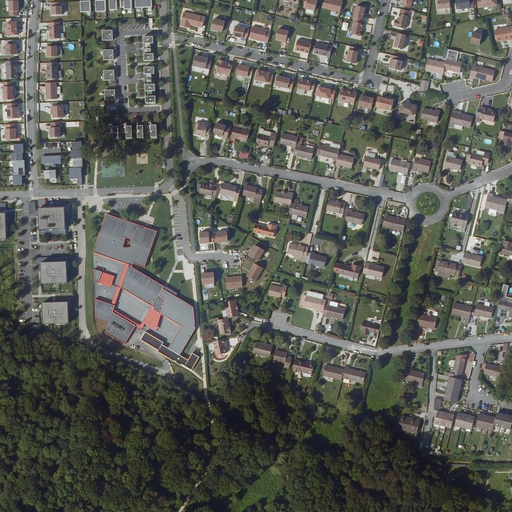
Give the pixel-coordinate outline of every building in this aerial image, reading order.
[(20,0),(11,1),(11,15),(19,15),(18,11),(20,11),(20,0)] [(98,14),(108,13),(108,0),(104,0),(104,3),(98,3),(98,14)] [(123,10),(122,0),(111,0),(112,12),(119,12),(119,10),(123,10)] [(122,0),(123,10),(127,10),(127,12),(134,11),(133,0),(122,0)] [(313,0),(307,0),(306,9),(315,12),(318,0),(313,0),(314,0),(313,0)] [(341,12),(343,1),(340,0),(339,0),(337,0),(325,0),(324,8),(341,12)] [(457,12),(475,10),(474,2),(470,2),(469,0),(467,0),(456,1),(457,12)] [(475,0),(477,9),(496,6),(495,0),(475,0)] [(86,3),(83,3),(84,14),(94,14),(93,1),(89,1),(89,3),(86,3)] [(355,20),(362,22),(363,18),(366,7),(357,5),(355,16),(354,20),(355,20)] [(53,7),(53,16),(64,15),(64,7),(53,7)] [(406,27),(410,10),(401,8),(399,19),(396,19),(394,24),(397,25),(406,27)] [(202,15),(185,12),(182,25),(191,27),(192,24),(203,27),(205,17),(202,16),(202,15)] [(226,21),(216,18),(213,29),(224,31),(226,21)] [(362,22),(355,20),(352,33),(361,35),(364,22),(362,22)] [(18,22),(8,22),(9,35),(18,35),(18,22)] [(511,36),(511,26),(511,24),(494,28),(497,39),(500,38),(508,36),(508,37),(511,36)] [(235,35),(248,38),(250,28),(237,25),(235,35)] [(251,37),(265,40),(268,29),(254,25),(251,37)] [(62,38),(61,26),(51,26),(51,39),(62,38)] [(287,42),(290,30),(280,27),(277,37),(283,38),(283,41),(287,42)] [(483,31),(474,29),(471,40),(480,42),(483,31)] [(115,32),(105,33),(105,43),(115,42),(115,32)] [(404,48),(407,34),(398,32),(395,46),(404,48)] [(156,45),(156,39),(146,39),(147,61),(157,61),(156,54),(154,54),(154,46),(156,45)] [(310,52),(312,42),(299,39),(296,49),(310,52)] [(327,55),(329,45),(317,42),(315,52),(327,55)] [(19,44),(6,44),(7,55),(17,55),(17,51),(17,48),(19,48),(19,44)] [(358,46),(351,45),(347,60),(357,62),(358,58),(358,55),(359,50),(357,50),(358,46)] [(59,57),(58,46),(48,46),(48,57),(59,57)] [(116,52),(106,52),(106,62),(116,62),(116,52)] [(197,55),(195,65),(207,67),(210,57),(205,56),(205,57),(197,55)] [(447,55),(446,61),(445,63),(449,63),(448,66),(460,69),(463,58),(447,55)] [(401,69),(403,60),(391,57),(390,61),(392,61),(391,66),(401,69)] [(443,73),(443,72),(445,63),(446,61),(428,57),(428,58),(425,68),(440,71),(439,72),(443,73)] [(231,74),(234,63),(227,62),(225,61),(225,60),(220,59),(217,71),(229,73),(231,74)] [(16,61),(7,61),(7,78),(18,78),(19,77),(19,74),(18,73),(17,65),(16,65),(16,61)] [(475,62),(473,62),(471,73),(489,77),(492,66),(475,62)] [(58,63),(48,63),(48,79),(58,79),(58,63)] [(253,74),(255,67),(240,63),(238,73),(249,75),(249,73),(253,74)] [(157,66),(147,66),(148,102),(158,102),(158,95),(156,95),(155,90),(157,90),(157,83),(155,83),(155,73),(157,73),(157,66)] [(273,82),(275,73),(271,72),(271,71),(267,71),(263,70),(259,69),(257,78),(273,82)] [(106,73),(106,83),(117,82),(116,72),(106,73)] [(290,87),(292,78),(278,75),(276,84),(290,87)] [(311,87),(315,87),(317,81),(301,77),(299,86),(311,89),(311,87)] [(12,85),(12,81),(3,81),(3,99),(13,98),(13,94),(12,88),(12,85)] [(47,83),(45,83),(45,99),(56,99),(56,82),(47,83)] [(320,83),(318,92),(331,95),(333,86),(320,83)] [(340,98),(351,100),(353,90),(347,88),(347,87),(343,86),(340,98)] [(117,91),(107,92),(107,102),(117,101),(117,91)] [(373,96),(364,94),(362,105),(370,107),(373,96)] [(395,98),(379,94),(376,104),(392,108),(395,98)] [(403,100),(401,110),(415,113),(417,104),(403,100)] [(17,106),(17,102),(7,103),(7,117),(19,117),(18,113),(18,110),(18,106),(17,106)] [(63,104),(50,105),(50,110),(52,110),(52,113),(53,116),(63,116),(63,104)] [(424,104),(422,115),(438,118),(440,107),(436,106),(436,107),(424,104)] [(479,104),(476,117),(481,119),(482,115),(495,118),(497,109),(479,104)] [(454,107),(450,122),(454,123),(456,120),(471,124),(474,113),(462,110),(462,109),(454,107)] [(211,124),(207,123),(208,121),(200,120),(200,122),(198,132),(205,133),(204,135),(209,136),(211,124)] [(226,127),(226,124),(217,121),(215,130),(221,132),(224,133),(224,134),(228,135),(229,128),(226,127)] [(153,124),(152,122),(145,122),(145,125),(139,125),(139,122),(134,122),(134,125),(128,125),(128,123),(121,123),(121,126),(115,126),(115,123),(109,123),(110,134),(116,134),(116,139),(122,139),(121,133),(129,133),(129,139),(135,139),(135,133),(140,133),(140,138),(146,138),(146,133),(153,132),(153,138),(159,138),(158,124),(153,124)] [(234,124),(234,125),(231,135),(248,139),(250,128),(234,124)] [(60,136),(60,126),(50,127),(50,131),(50,136),(60,136)] [(16,138),(16,127),(5,127),(6,138),(16,138)] [(511,138),(511,130),(505,129),(503,136),(504,137),(503,142),(511,144),(511,139),(511,138)] [(273,130),(272,134),(259,131),(256,141),(270,144),(270,142),(274,143),(277,131),(273,130)] [(296,146),(297,141),(299,134),(283,130),(280,139),(292,142),(292,145),(296,146)] [(72,141),(72,150),(81,150),(80,141),(72,141)] [(297,141),(296,146),(294,151),(312,156),(315,145),(297,141)] [(333,158),(337,159),(339,151),(340,146),(319,141),(317,152),(334,156),(333,158)] [(23,152),(23,143),(14,143),(14,152),(22,152),(23,152)] [(250,149),(242,147),(239,156),(248,159),(250,149)] [(81,158),(81,150),(72,150),(71,150),(71,158),(73,158),(81,158)] [(488,161),(490,154),(491,151),(486,150),(485,153),(473,150),(470,161),(483,164),(484,160),(488,161)] [(355,155),(339,151),(337,159),(336,163),(339,164),(340,162),(352,165),(355,155)] [(367,166),(368,164),(379,166),(382,157),(365,153),(363,162),(362,164),(367,166)] [(449,166),(449,164),(460,167),(463,157),(447,153),(445,163),(445,164),(445,165),(449,166)] [(416,165),(429,168),(431,157),(415,154),(413,165),(412,166),(416,167),(416,165)] [(408,171),(409,164),(410,160),(392,156),(389,166),(408,171)] [(81,167),(81,158),(73,158),(73,167),(81,167)] [(55,169),(44,170),(44,178),(56,178),(55,169)] [(14,175),(13,175),(13,184),(22,184),(21,174),(14,175)] [(234,197),(238,198),(240,191),(241,185),(237,184),(237,183),(223,179),(221,189),(235,193),(234,197)] [(212,191),(217,192),(217,189),(219,183),(215,182),(215,181),(209,180),(209,181),(202,180),(201,180),(200,187),(200,189),(212,192),(212,191)] [(255,197),(261,198),(264,186),(258,185),(258,184),(246,181),(244,192),(256,195),(255,197)] [(275,198),(291,201),(291,199),(294,189),(290,188),(289,190),(277,187),(275,198)] [(505,208),(507,202),(508,197),(494,193),(494,191),(489,190),(486,203),(491,204),(498,206),(505,208)] [(329,196),(327,206),(344,210),(344,209),(346,202),(346,200),(329,196)] [(291,199),(291,201),(289,210),(305,213),(307,203),(291,199)] [(349,205),(348,210),(348,211),(346,217),(362,221),(365,211),(353,208),(353,206),(349,205)] [(64,206),(39,207),(39,233),(65,232),(65,228),(64,206)] [(451,219),(467,222),(469,212),(454,208),(451,219)] [(383,223),(404,227),(406,217),(386,212),(383,223)] [(162,289),(163,286),(131,267),(132,263),(144,267),(157,232),(145,228),(143,232),(135,229),(136,225),(107,214),(93,252),(126,263),(128,264),(120,287),(151,306),(154,307),(153,309),(161,314),(165,299),(158,295),(162,289)] [(256,221),(254,229),(273,234),(276,222),(268,221),(267,224),(256,221)] [(210,232),(210,229),(201,229),(201,241),(210,240),(214,240),(214,233),(214,232),(210,232)] [(214,240),(215,240),(229,240),(228,229),(218,230),(218,232),(214,233),(214,240)] [(511,243),(511,244),(511,241),(511,239),(505,237),(502,249),(511,252),(511,251),(511,243)] [(288,250),(307,254),(309,244),(290,239),(288,250)] [(248,254),(259,260),(265,249),(255,243),(251,250),(248,254)] [(309,260),(325,264),(327,254),(315,251),(316,249),(312,248),(309,260)] [(482,253),(465,249),(462,259),(480,263),(482,253)] [(39,283),(42,282),(41,261),(66,260),(66,256),(38,257),(39,283)] [(459,272),(461,262),(441,257),(438,268),(451,271),(459,272)] [(41,261),(42,282),(67,282),(66,260),(41,261)] [(385,264),(366,260),(363,270),(383,274),(385,264)] [(342,262),(340,270),(358,274),(361,263),(353,261),(352,264),(342,262)] [(120,287),(128,264),(126,263),(117,285),(111,304),(114,305),(120,287)] [(261,270),(252,265),(247,275),(256,280),(261,270)] [(214,271),(201,272),(202,282),(215,281),(214,271)] [(101,272),(97,282),(110,287),(114,276),(101,272)] [(243,286),(242,275),(226,276),(227,287),(243,286)] [(281,293),(285,294),(287,283),(284,282),(283,285),(271,283),(269,293),(281,296),(281,293)] [(511,314),(511,295),(506,294),(508,283),(504,282),(500,298),(498,305),(510,308),(508,314),(511,314)] [(193,307),(162,289),(158,295),(165,299),(161,314),(181,326),(168,348),(180,355),(195,329),(193,307)] [(324,309),(327,298),(303,292),(301,302),(316,306),(315,307),(324,309)] [(111,304),(94,298),(95,318),(107,323),(104,332),(123,344),(135,325),(111,312),(112,309),(114,305),(111,304)] [(327,298),(324,309),(323,313),(330,315),(331,313),(342,316),(345,306),(330,303),(331,299),(327,298)] [(471,312),(472,307),(473,304),(455,300),(453,311),(466,314),(465,320),(469,321),(471,312)] [(491,315),(494,304),(477,300),(475,307),(472,307),(471,312),(478,313),(478,312),(491,315)] [(68,322),(67,301),(42,302),(43,323),(68,322)] [(236,301),(225,303),(226,309),(228,317),(238,315),(236,301)] [(112,309),(111,312),(135,325),(141,329),(144,324),(155,331),(161,314),(153,309),(154,307),(151,306),(139,325),(112,309)] [(437,316),(419,312),(417,322),(434,326),(437,316)] [(232,331),(232,330),(231,326),(229,326),(228,317),(224,318),(218,319),(220,329),(221,333),(232,331)] [(370,329),(379,331),(380,324),(363,319),(361,327),(363,327),(362,331),(369,333),(370,329)] [(217,353),(227,351),(226,346),(225,342),(226,342),(226,338),(214,340),(214,342),(217,353)] [(269,343),(261,341),(257,340),(254,350),(270,354),(273,342),(270,341),(269,343)] [(285,364),(290,365),(291,361),(293,354),(287,353),(288,350),(276,347),(274,357),(285,360),(285,364)] [(315,362),(296,357),(294,362),(293,367),(312,372),(315,362)] [(447,374),(450,375),(457,376),(458,373),(461,373),(465,360),(454,357),(454,358),(451,357),(447,370),(448,370),(447,374)] [(498,375),(501,376),(504,363),(501,362),(500,364),(487,361),(485,371),(498,374),(498,375)] [(323,373),(342,378),(343,376),(345,367),(326,363),(323,373)] [(345,367),(343,376),(364,381),(366,370),(349,366),(349,364),(346,364),(345,367)] [(426,371),(406,367),(404,377),(423,382),(423,380),(425,373),(426,371)] [(457,399),(462,378),(457,376),(450,375),(445,396),(457,399)] [(436,400),(436,405),(435,409),(438,410),(436,422),(452,426),(455,413),(441,410),(442,400),(436,399),(436,400)] [(457,422),(473,425),(476,413),(459,409),(457,422)] [(511,413),(498,410),(496,416),(495,423),(511,426),(511,413)] [(494,428),(495,423),(496,416),(479,412),(476,425),(494,428)] [(399,426),(417,430),(420,420),(409,418),(409,417),(409,415),(402,413),(402,414),(399,424),(399,426)]
